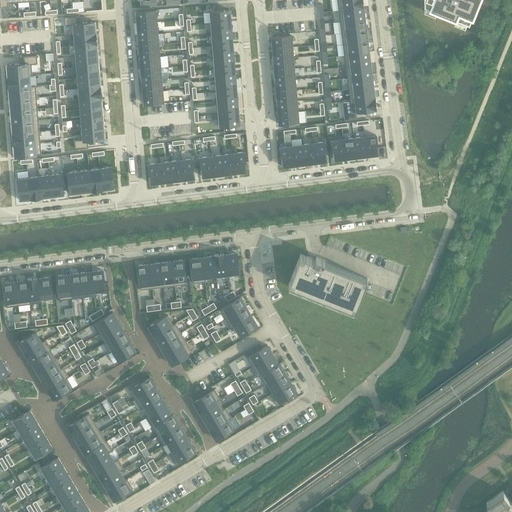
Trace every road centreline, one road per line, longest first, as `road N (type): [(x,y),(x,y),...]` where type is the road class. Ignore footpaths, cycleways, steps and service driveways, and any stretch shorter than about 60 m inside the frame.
road 1 (residential): [(121,511),(319,394),(259,292),(252,232)]
road 2 (residential): [(0,264),(252,232)]
road 3 (residential): [(119,0),(135,204)]
road 4 (residential): [(252,232),(411,212),(402,169)]
road 5 (residential): [(402,169),(382,0)]
road 6 (residential): [(402,169),(266,187)]
road 7 (residential): [(135,204),(0,219)]
road 8 (residential): [(266,187),(135,204)]
road 9 (residential): [(245,0),(249,104),(259,120)]
road 10 (residential): [(259,120),(266,102),(254,0)]
